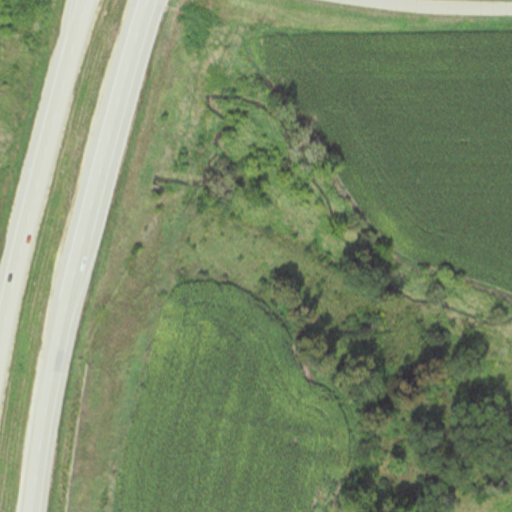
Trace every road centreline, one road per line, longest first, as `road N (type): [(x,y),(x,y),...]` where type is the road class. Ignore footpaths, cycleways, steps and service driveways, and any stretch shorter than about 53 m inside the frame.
road 1 (trunk): [(37,511),(86,216),(146,0)]
road 2 (trunk): [(82,0),(22,211),(0,325)]
road 3 (residential): [(351,0),(511,12)]
